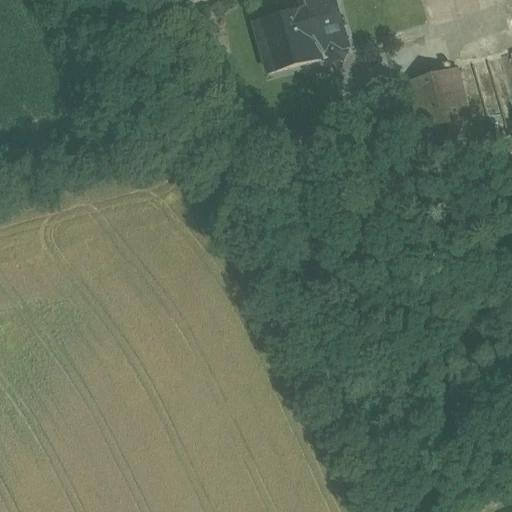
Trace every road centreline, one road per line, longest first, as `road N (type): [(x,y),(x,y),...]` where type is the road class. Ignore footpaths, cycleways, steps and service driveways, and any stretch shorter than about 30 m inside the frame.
road 1 (unclassified): [(120,0),(187,120),(305,265),(409,511)]
road 2 (unknown): [(511,39),(399,72),(368,88),(355,107),(338,344)]
